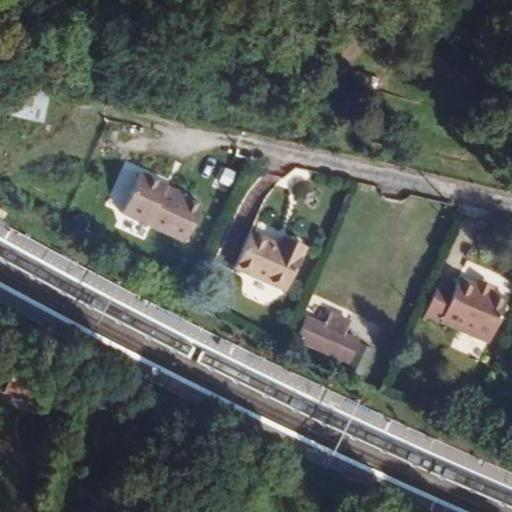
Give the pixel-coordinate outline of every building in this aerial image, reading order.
[(35,121),(42,122),(48,94),(11,85),(4,114),(35,121)] [(61,127),(42,122),(35,121),(29,145),(57,151),(61,127)] [(122,214),(185,242),(201,206),(164,189),(166,184),(141,173),(122,214)] [(235,267),(285,291),(306,246),(284,236),(279,248),(250,234),(235,267)] [(424,314),(489,342),(507,299),(492,292),(495,287),(476,279),(473,284),(458,278),(453,288),(438,282),(424,314)] [(356,343),(357,340),(342,334),(348,321),(331,314),(326,326),(306,318),(296,340),(347,362),(356,343)] [(372,350),(356,343),(347,362),(349,363),(346,370),(360,376),(372,350)] [(60,395),(65,382),(18,364),(13,378),(60,395)] [(454,403),(438,396),(434,406),(450,412),(454,403)] [(494,424),(491,431),(503,435),(505,429),(506,428),(494,424)] [(511,431),(505,429),(503,435),(511,438),(511,431)]
